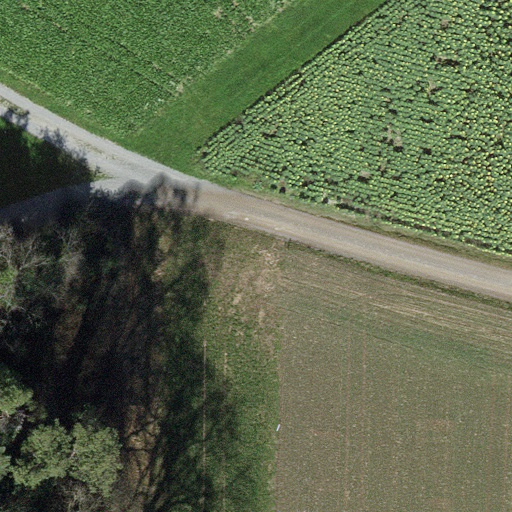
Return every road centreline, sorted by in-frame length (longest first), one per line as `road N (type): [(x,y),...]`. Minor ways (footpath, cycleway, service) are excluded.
road 1 (track): [(511,288),(115,170),(0,86)]
road 2 (track): [(145,179),(132,511)]
road 3 (track): [(0,232),(115,170)]
